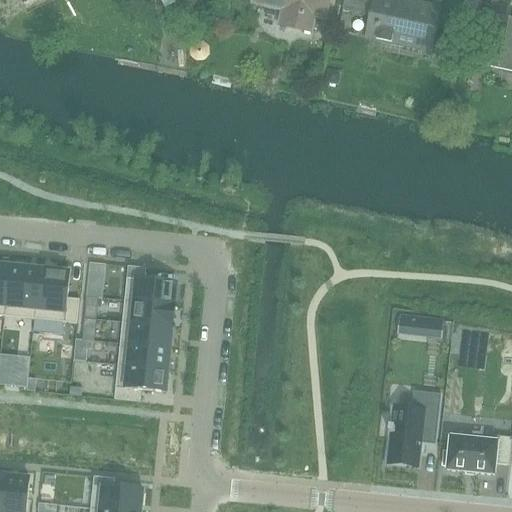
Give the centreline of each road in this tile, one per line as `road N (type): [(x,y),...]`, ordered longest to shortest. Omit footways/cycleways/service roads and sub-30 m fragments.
road 1 (residential): [(0,229),(214,253),(201,489)]
road 2 (residential): [(422,511),(201,489)]
